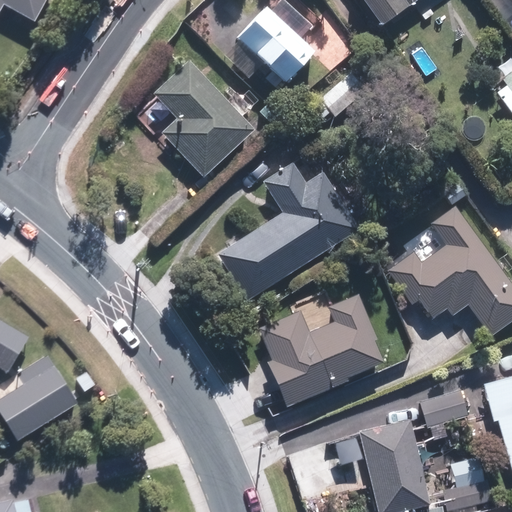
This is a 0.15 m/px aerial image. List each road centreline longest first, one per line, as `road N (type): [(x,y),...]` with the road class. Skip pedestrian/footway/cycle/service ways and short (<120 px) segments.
road 1 (residential): [(1,198),(72,253),(146,339),(209,434),(241,511)]
road 2 (residential): [(135,0),(1,198)]
